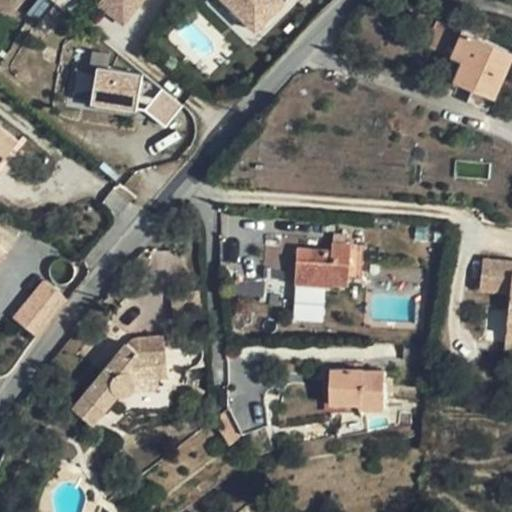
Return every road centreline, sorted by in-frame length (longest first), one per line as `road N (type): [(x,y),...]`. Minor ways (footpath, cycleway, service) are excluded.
road 1 (unclassified): [(0,424),(23,373),(179,178),(350,0)]
road 2 (unknown): [(105,365),(147,303),(154,255),(148,217)]
